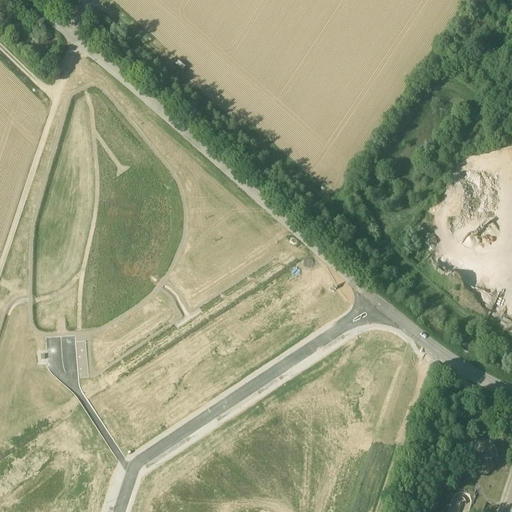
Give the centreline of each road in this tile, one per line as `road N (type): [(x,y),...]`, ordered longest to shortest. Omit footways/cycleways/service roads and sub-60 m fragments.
road 1 (track): [(511,340),(469,320),(93,2),(67,32)]
road 2 (unclassified): [(29,0),(380,303)]
road 3 (residential): [(120,511),(138,464),(380,303)]
road 4 (track): [(335,211),(440,57),(482,32),(511,32)]
road 5 (track): [(77,40),(0,268)]
road 6 (track): [(379,511),(434,350)]
